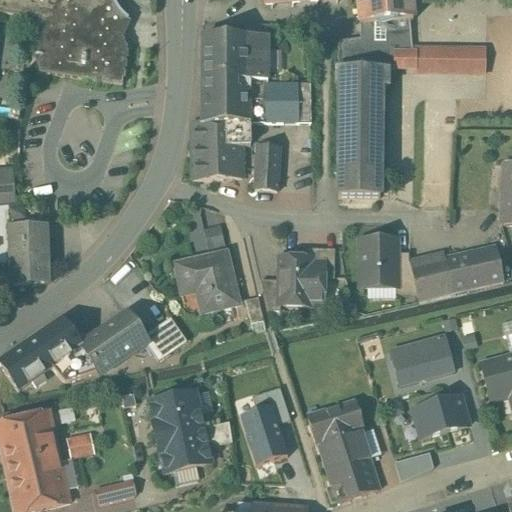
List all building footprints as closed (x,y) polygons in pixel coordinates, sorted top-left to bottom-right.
[(96,0),(0,0),(0,14),(38,20),(33,62),(38,63),(36,75),(87,82),(87,81),(122,86),(127,50),(114,33),(124,21),(127,23),(128,21),(121,15),(118,11),(115,7),(113,2),(111,3),(112,5),(98,12),(95,8),(96,0)] [(262,0),(265,10),(299,7),(298,2),(309,1),(310,7),(343,4),(343,0),(356,0),(359,27),(360,27),(360,42),(338,46),(338,72),(336,72),(336,73),(337,73),(337,89),(335,89),(335,91),(339,91),(338,170),(337,169),(337,171),(338,171),(338,200),(379,200),(379,172),(380,172),(380,170),(379,170),(380,129),(381,129),(381,127),(380,127),(380,91),(386,91),(387,55),(411,54),(408,24),(412,23),(410,0),(262,0)] [(227,39),(202,39),(201,127),(215,126),(246,126),(248,126),(248,88),(268,88),(268,86),(267,39),(268,39),(268,34),(227,34),(227,39)] [(425,78),(511,85),(511,56),(427,49),(425,78)] [(298,87),(268,86),(268,88),(248,88),(248,126),(298,126),(298,87)] [(310,87),(298,87),(298,126),(311,126),(310,87)] [(201,127),(191,128),(193,182),(241,180),(240,159),(244,159),(244,154),(240,154),(240,149),(246,149),(246,126),(218,126),(215,126),(201,127)] [(280,152),(258,149),(254,192),(276,194),(280,152)] [(511,165),(503,165),(499,228),(511,228),(511,165)] [(11,171),(0,171),(0,207),(13,207),(11,171)] [(49,228),(6,229),(7,292),(50,291),(49,228)] [(396,243),(359,243),(359,287),(395,287),(397,287),(396,265),(396,243)] [(307,264),(279,263),(279,284),(278,309),(280,309),(309,309),(309,307),(322,307),(323,282),(333,282),(334,253),(308,252),(307,264)] [(442,256),(408,264),(416,297),(417,304),(501,284),(494,252),(444,264),(442,256)] [(226,256),(174,268),(179,290),(194,286),(201,316),(238,308),(226,256)] [(416,297),(408,264),(396,265),(397,287),(395,287),(395,297),(416,297)] [(279,284),(259,283),(266,314),(279,314),(280,309),(278,309),(279,284)] [(257,301),(245,304),(250,327),(262,324),(257,301)] [(44,336),(0,365),(0,369),(18,395),(32,385),(35,389),(44,383),(41,379),(51,372),(64,387),(96,376),(135,357),(147,349),(147,348),(142,340),(127,317),(126,316),(89,342),(74,340),(62,323),(44,335),(44,336)] [(170,321),(142,340),(147,348),(147,349),(157,364),(186,344),(170,321)] [(439,322),(439,337),(460,337),(460,321),(439,322)] [(444,339),(389,354),(399,389),(453,374),(444,339)] [(511,360),(480,369),(489,402),(510,397),(511,403),(511,360)] [(269,411),(275,429),(290,424),(279,392),(252,400),(257,415),(269,411)] [(192,397),(151,406),(150,406),(149,406),(149,408),(154,427),(152,428),(155,442),(202,432),(194,398),(194,396),(192,396),(192,397)] [(460,400),(412,413),(420,442),(468,429),(460,400)] [(354,405),(307,420),(315,445),(316,445),(359,432),(362,431),(354,405)] [(275,429),(269,411),(257,415),(240,420),(256,469),(285,459),(275,429)] [(48,414),(0,424),(0,453),(12,511),(42,511),(69,506),(48,414)] [(228,426),(202,432),(205,447),(211,446),(216,449),(231,446),(228,426)] [(202,432),(155,442),(158,456),(160,456),(164,475),(164,477),(166,477),(208,467),(208,468),(210,467),(209,465),(205,447),(202,432)] [(359,432),(316,445),(336,506),(379,492),(359,432)] [(92,436),(67,437),(68,459),(93,457),(92,436)] [(433,470),(429,456),(395,465),(401,484),(433,470)] [(130,484),(95,492),(99,508),(134,500),(130,484)]
